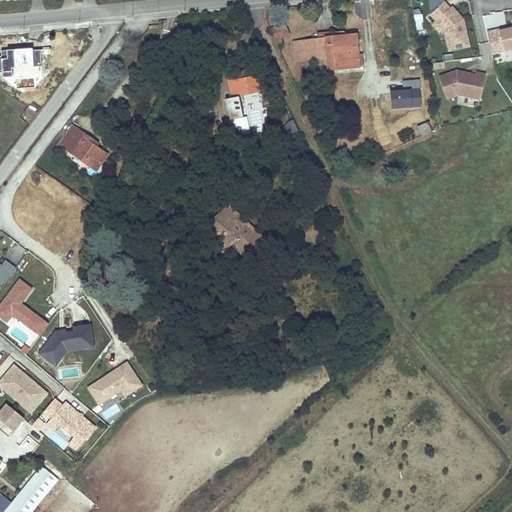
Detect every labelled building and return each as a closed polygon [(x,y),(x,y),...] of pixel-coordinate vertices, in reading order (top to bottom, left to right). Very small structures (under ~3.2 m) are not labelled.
[(444,2),(443,0),(428,0),(430,14),(442,3),(444,2)] [(469,46),(463,19),(460,20),(458,17),(459,16),(451,7),(449,8),(444,2),(442,3),(430,14),(436,21),(438,19),(444,26),(442,28),(444,29),(449,51),(469,46)] [(485,17),(488,28),(502,24),(499,13),(485,17)] [(444,26),(438,19),(436,21),(433,24),(439,31),(442,28),(444,26)] [(288,36),(283,25),(270,30),(277,46),(283,43),(281,39),(288,36)] [(511,27),(499,31),(504,51),(511,49),(511,27)] [(504,51),(499,31),(499,29),(487,32),(492,54),(504,51)] [(295,60),(315,58),(327,57),(328,69),(358,67),(355,35),(328,38),(319,39),(293,42),(295,60)] [(327,57),(315,58),(316,70),(328,69),(327,57)] [(482,93),(485,75),(476,72),(475,75),(456,71),(439,77),(446,99),(458,95),(471,97),(472,91),(482,93)] [(259,75),(228,81),(232,99),(240,97),(263,93),(259,75)] [(480,99),(482,93),(472,91),(471,97),(480,99)] [(240,97),(232,99),(236,120),(245,118),(240,97)] [(230,121),(236,120),(232,99),(226,100),(230,121)] [(299,131),(295,121),(287,123),(291,134),(299,131)] [(428,123),(418,127),(421,136),(431,132),(428,123)] [(58,144),(66,149),(79,130),(72,125),(58,144)] [(79,130),(66,149),(96,171),(107,155),(91,144),(94,140),(79,130)] [(298,193),(288,198),(294,212),(304,207),(298,193)] [(229,209),(217,222),(229,229),(239,218),(229,209)] [(229,229),(217,222),(217,221),(205,239),(223,251),(231,242),(252,262),(268,244),(260,237),(258,239),(250,232),(252,230),(239,218),(229,229)] [(260,237),(252,230),(250,232),(258,239),(260,237)] [(80,254),(74,265),(80,268),(86,257),(80,254)] [(0,281),(4,284),(16,268),(6,260),(1,266),(0,264),(0,281)] [(32,289),(19,280),(0,305),(0,316),(7,322),(12,315),(40,336),(49,325),(21,304),(18,301),(20,298),(23,300),(32,289)] [(56,332),(45,346),(61,358),(67,350),(93,346),(90,325),(73,327),(73,332),(59,334),(56,332)] [(61,358),(45,346),(39,353),(56,365),(61,358)] [(0,367),(0,379),(16,362),(11,357),(0,367)] [(142,385),(127,362),(88,388),(99,404),(121,390),(126,396),(142,385)] [(31,411),(46,393),(31,381),(30,383),(20,375),(22,373),(14,366),(2,380),(10,387),(6,391),(31,411)] [(31,381),(22,373),(20,375),(30,383),(31,381)] [(0,385),(6,391),(10,387),(2,380),(0,382),(0,385)] [(51,419),(62,405),(54,399),(43,412),(51,419)] [(76,449),(95,427),(65,402),(62,405),(51,419),(46,424),(76,449)] [(24,418),(6,404),(0,411),(0,417),(15,429),(24,418)] [(3,511),(32,511),(59,481),(42,467),(11,504),(3,511)] [(0,497),(0,511),(3,511),(11,504),(2,496),(0,497)]
